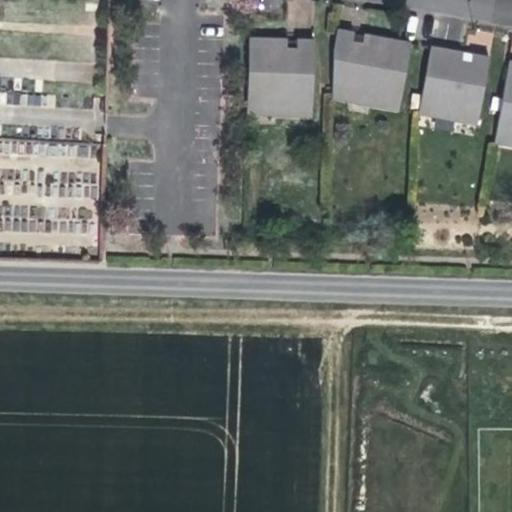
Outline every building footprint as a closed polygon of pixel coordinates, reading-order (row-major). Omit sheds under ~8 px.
[(399,106),(410,43),(364,35),(362,44),(361,48),(351,47),(352,42),(354,33),(337,30),(334,48),(331,94),(399,106)] [(311,113),(313,40),(297,40),(296,54),(286,53),(287,39),(249,38),(246,109),(276,110),(276,112),(311,113)] [(296,54),(297,40),(291,40),(287,39),(286,53),(296,54)] [(477,121),(489,58),(472,55),(470,69),(460,67),(462,53),(430,47),(421,95),(418,110),(477,121)] [(470,69),(472,55),(468,54),(462,53),(460,67),(470,69)] [(511,61),(508,61),(501,99),(499,111),(494,140),(511,142),(511,61)] [(399,106),(331,94),(331,99),(398,111),(399,106)] [(418,110),(421,95),(412,94),(409,109),(418,110)] [(499,111),(501,99),(493,98),(491,110),(499,111)] [(311,118),(311,113),(276,112),(276,110),(246,109),(246,116),(311,118)] [(477,121),(418,110),(417,115),(476,126),(477,121)] [(511,142),(494,140),(493,145),(511,148),(511,142)]
